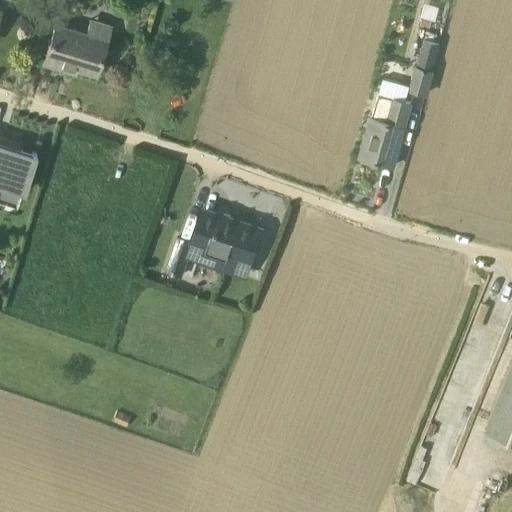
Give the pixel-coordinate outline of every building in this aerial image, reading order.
[(101,54),(110,23),(90,17),(87,30),(56,21),(43,62),(64,69),(66,64),(95,73),(101,54)] [(416,65),(409,90),(427,95),(434,71),(432,70),(440,43),(437,42),(438,40),(426,36),(418,66),(416,65)] [(398,147),(411,100),(378,93),(360,157),(392,166),(398,147)] [(0,130),(0,181),(19,187),(30,148),(0,139),(1,138),(3,131),(0,130)] [(245,275),(255,247),(261,228),(241,222),(240,224),(202,211),(192,240),(178,235),(165,271),(182,276),(189,256),(245,275)] [(511,367),(486,431),(511,441),(511,367)]
